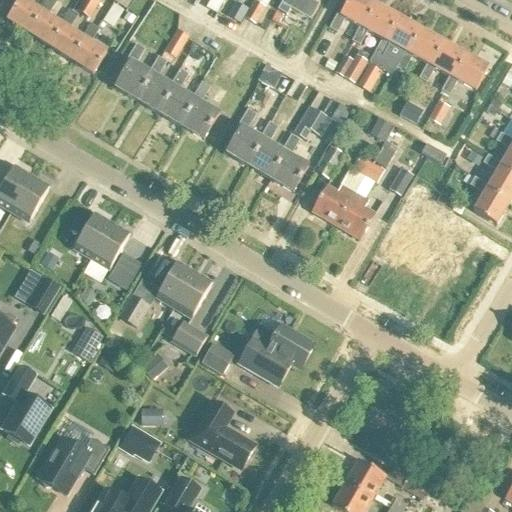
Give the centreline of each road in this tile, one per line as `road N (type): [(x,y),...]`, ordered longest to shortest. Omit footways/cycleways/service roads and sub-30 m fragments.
road 1 (residential): [(373,329),(0,113)]
road 2 (residential): [(270,511),(373,329)]
